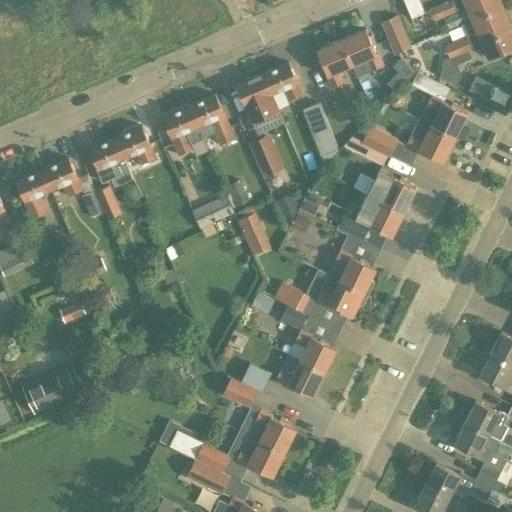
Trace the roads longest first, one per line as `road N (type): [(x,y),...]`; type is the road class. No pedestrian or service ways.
road 1 (residential): [(0,144),(339,0)]
road 2 (residential): [(350,511),(511,191)]
